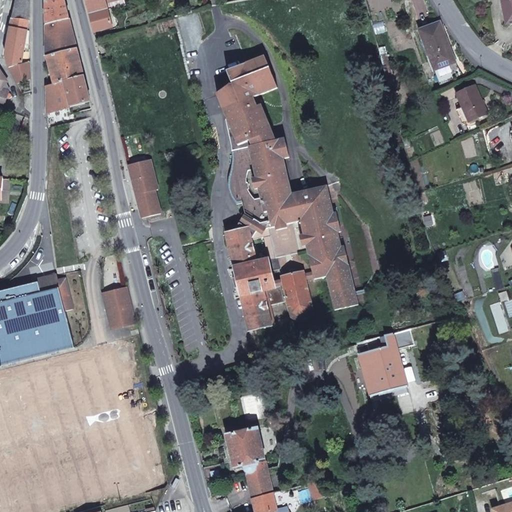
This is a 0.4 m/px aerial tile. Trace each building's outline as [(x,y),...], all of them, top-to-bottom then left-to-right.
[(31,21),(30,0),(16,0),(13,19),(29,20),(31,21)] [(70,19),(65,0),(46,0),(47,24),(70,19)] [(106,3),(116,0),(87,0),(91,14),(108,10),(106,3)] [(127,5),(125,0),(116,0),(106,3),(108,10),(127,5)] [(511,22),(511,0),(502,0),(507,23),(511,22)] [(112,27),(108,10),(91,14),(95,32),(112,27)] [(27,30),(29,20),(13,19),(11,27),(27,30)] [(78,48),(70,19),(47,24),(47,57),(48,57),(78,48)] [(456,62),(440,22),(420,31),(435,70),(456,62)] [(22,65),(27,30),(11,27),(6,55),(7,55),(11,69),(22,65)] [(85,77),(78,48),(48,57),(55,84),(66,81),(85,77)] [(271,127),(262,105),(258,106),(254,98),(278,88),(265,56),(228,72),(234,85),(232,86),(231,85),(218,94),(224,110),(246,101),(248,105),(243,107),(245,112),(228,119),(239,146),(251,141),(253,146),(274,141),(273,138),(268,136),(271,127)] [(31,80),(30,62),(22,65),(11,69),(18,85),(31,80)] [(10,90),(6,82),(7,80),(0,69),(0,105),(4,107),(8,97),(9,94),(10,90)] [(91,102),(85,77),(66,81),(72,107),(91,102)] [(72,107),(66,81),(55,84),(48,86),(48,113),(61,110),(72,107)] [(488,114),(476,86),(457,94),(463,107),(470,122),(478,118),(488,114)] [(245,112),(243,107),(248,105),(246,101),(224,110),(228,119),(245,112)] [(470,122),(463,107),(457,110),(464,125),(466,124),(470,122)] [(65,123),(61,110),(48,113),(48,128),(65,123)] [(482,125),(478,118),(470,122),(466,124),(469,131),(482,125)] [(277,141),(271,127),(268,136),(273,138),(274,141),(277,141)] [(341,232),(336,213),(334,213),(327,186),(315,189),(315,191),(311,193),(311,192),(310,192),(310,191),(309,190),(308,190),(308,189),(307,189),(306,189),(305,189),(305,190),(304,190),(304,191),(303,191),(303,192),(303,193),(303,194),(303,195),(296,196),(293,194),(285,159),(290,158),(286,138),(277,141),(274,141),(253,146),(250,147),(257,178),(253,179),(256,190),(260,189),(266,213),(269,212),(273,228),(300,222),(300,224),(302,224),(308,251),(315,280),(328,277),(336,311),(359,305),(345,246),(335,248),(334,243),(338,242),(336,233),(341,232)] [(159,190),(151,160),(134,164),(136,170),(131,177),(139,207),(146,211),(148,217),(161,214),(156,190),(159,190)] [(148,217),(146,211),(139,207),(142,218),(148,217)] [(254,221),(245,215),(241,221),(250,226),(254,221)] [(300,224),(300,222),(273,228),(270,229),(277,258),(279,258),(308,251),(302,224),(300,224)] [(272,271),(269,259),(257,262),(252,240),(249,228),(227,234),(250,331),(272,326),(267,304),(264,291),(276,288),(272,271)] [(311,300),(304,273),(299,273),(288,276),(283,277),(285,286),(290,305),(289,306),(292,318),(298,322),(311,319),(315,313),(312,300),(311,300)] [(73,309),(66,279),(58,281),(57,277),(56,276),(44,279),(44,280),(39,282),(42,293),(60,289),(65,311),(73,309)] [(0,304),(42,293),(39,282),(0,291),(0,304)] [(285,302),(282,287),(276,288),(264,291),(267,304),(271,303),(271,306),(272,306),(285,302)] [(136,323),(127,288),(104,294),(107,306),(111,308),(112,313),(110,317),(113,329),(136,323)] [(65,311),(60,289),(42,293),(0,304),(0,366),(75,348),(65,311)] [(276,325),(272,306),(271,306),(271,303),(267,304),(272,326),(276,325)] [(415,344),(411,330),(393,335),(398,349),(415,344)] [(398,349),(393,335),(393,333),(385,335),(386,337),(388,346),(360,354),(371,396),(408,386),(398,349)] [(266,461),(258,427),(226,434),(234,468),(245,466),(266,461)] [(268,469),(266,461),(245,466),(247,474),(268,469)] [(226,479),(222,464),(204,468),(207,479),(207,483),(226,479)] [(273,493),(268,469),(247,474),(253,499),(273,493)] [(323,496),(318,481),(310,483),(314,499),(323,496)] [(277,509),(273,493),(253,499),(255,511),(273,511),(274,511),(277,511),(277,509)] [(511,511),(511,503),(495,509),(496,511),(511,511)]
